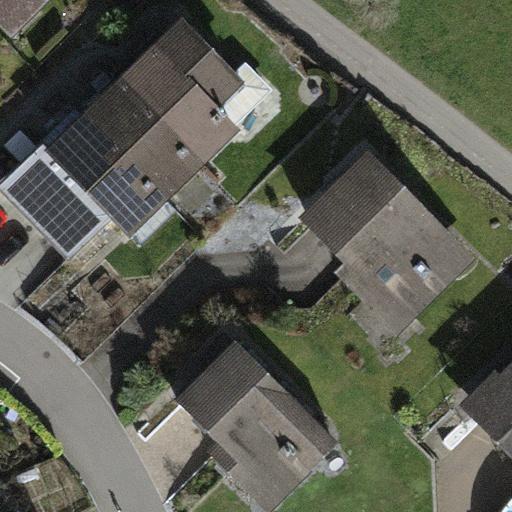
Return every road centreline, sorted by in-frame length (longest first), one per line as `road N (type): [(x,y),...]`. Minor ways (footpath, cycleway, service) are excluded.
road 1 (residential): [(511,187),(279,0)]
road 2 (residential): [(133,511),(65,398),(0,339)]
